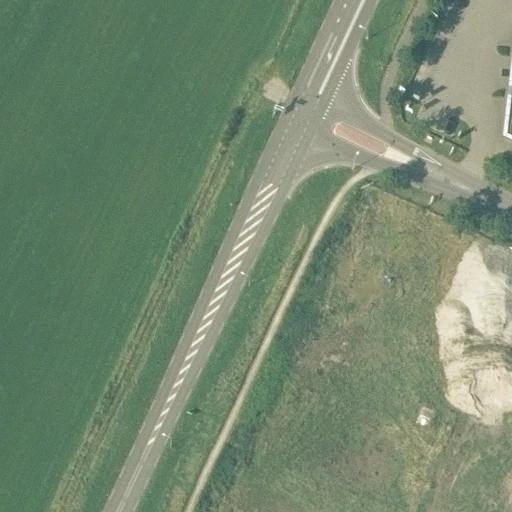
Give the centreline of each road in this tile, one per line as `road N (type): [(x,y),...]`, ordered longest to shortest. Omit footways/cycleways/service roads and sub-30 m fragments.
road 1 (primary): [(120,511),(308,111)]
road 2 (tertiary): [(511,206),(308,111)]
road 3 (primary): [(308,111),(360,0)]
